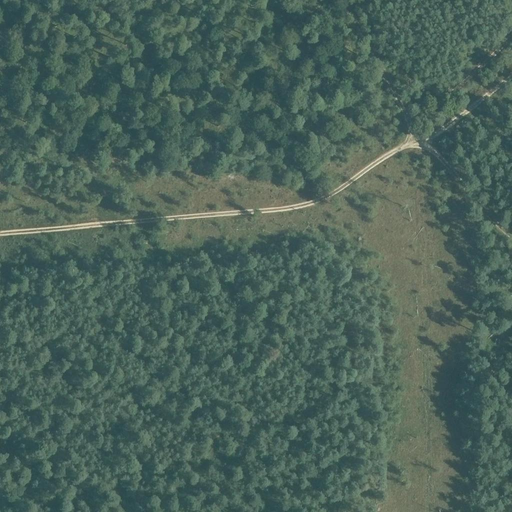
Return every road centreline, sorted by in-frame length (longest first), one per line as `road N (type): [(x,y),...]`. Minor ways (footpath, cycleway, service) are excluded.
road 1 (track): [(414,144),(306,209),(0,233)]
road 2 (track): [(414,144),(341,0)]
road 3 (track): [(511,37),(416,124),(414,144)]
road 4 (track): [(511,235),(414,144)]
